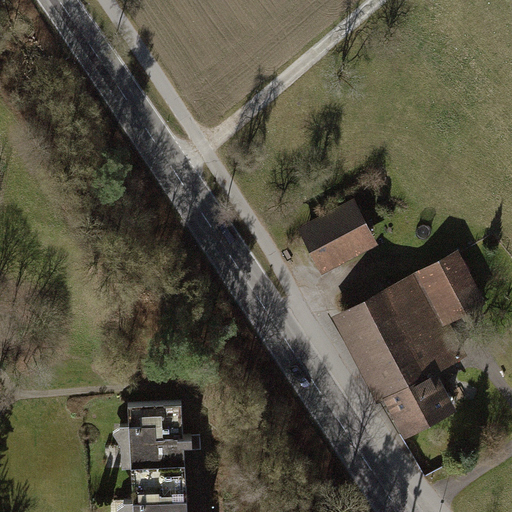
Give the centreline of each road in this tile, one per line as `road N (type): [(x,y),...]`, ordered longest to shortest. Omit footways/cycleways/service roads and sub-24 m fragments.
road 1 (secondary): [(399,511),(54,0)]
road 2 (track): [(380,0),(174,171)]
